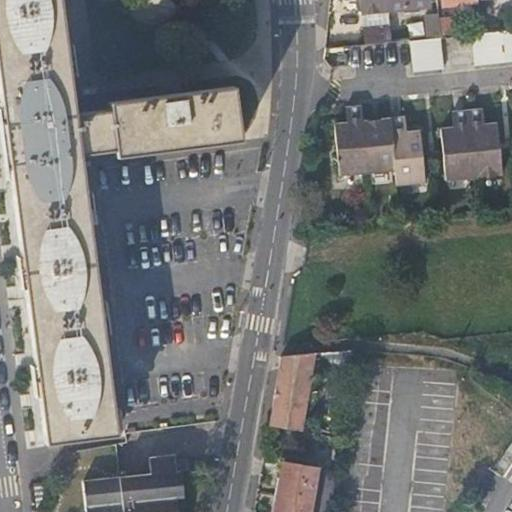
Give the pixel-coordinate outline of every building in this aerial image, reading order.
[(75,112),(60,0),(0,0),(0,97),(42,420),(44,441),(116,431),(81,159),(239,139),(232,86),(159,94),(158,87),(82,94),(84,111),(75,112)] [(221,0),(199,0),(201,14),(223,12),(221,0)] [(388,0),(343,0),(344,2),(364,1),(366,20),(390,18),(389,9),(388,0)] [(428,0),(388,0),(389,9),(428,4),(428,0)] [(439,17),(438,13),(425,14),(428,35),(441,34),(439,17)] [(451,15),(439,17),(441,34),(453,33),(451,15)] [(367,32),(368,42),(382,40),(392,39),(391,30),(367,32)] [(511,30),(471,35),(475,66),(511,62),(511,30)] [(410,42),(413,73),(445,69),(441,39),(410,42)] [(333,125),(339,177),(395,171),(397,186),(426,182),(420,131),(408,133),(406,118),(363,123),(361,108),(346,110),(348,124),(333,125)] [(442,128),(448,179),(504,173),(499,123),(486,124),(484,110),(454,113),(455,127),(442,128)] [(309,352),(284,354),(273,424),(297,429),(309,352)] [(116,444),(78,449),(85,511),(184,511),(183,493),(187,492),(184,465),(180,466),(178,455),(151,458),(153,471),(122,475),(116,444)] [(283,460),(277,494),(312,501),(314,485),(317,467),(283,460)] [(314,485),(312,501),(321,502),(323,487),(314,485)] [(336,505),(338,489),(323,487),(321,502),(336,505)] [(312,501),(277,494),(273,511),(335,511),(336,505),(321,502),(312,501)]
